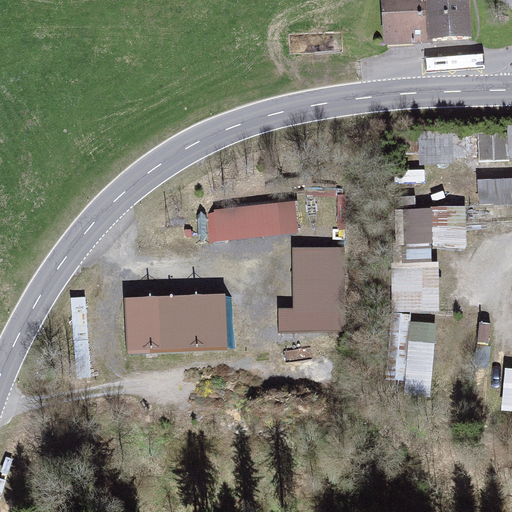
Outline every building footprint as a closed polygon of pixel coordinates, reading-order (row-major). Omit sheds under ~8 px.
[(429,0),(385,0),(388,44),(431,41),(429,1),(429,0)] [(466,0),(446,0),(429,1),(431,41),(468,39),(466,0)] [(422,123),(422,153),(460,153),(460,123),(422,123)] [(511,193),(511,168),(480,170),(481,195),(511,193)] [(292,205),(217,212),(219,240),(295,233),(292,205)] [(464,208),(397,212),(399,248),(396,248),(398,271),(431,269),(430,249),(466,247),(464,208)] [(344,332),(343,249),(295,250),(295,310),(280,310),(281,332),(344,332)] [(225,296),(125,300),(127,353),(227,349),(225,296)] [(422,395),(429,320),(393,317),(387,391),(422,395)]
